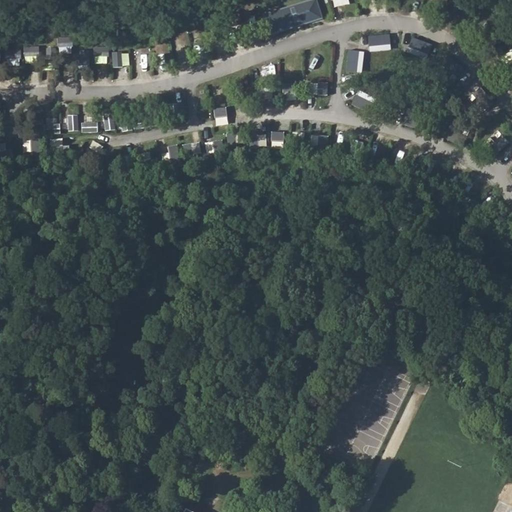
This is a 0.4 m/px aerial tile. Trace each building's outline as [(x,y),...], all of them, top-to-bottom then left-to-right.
[(320,18),(315,1),(265,17),(270,33),(320,18)] [(384,37),(386,49),(398,48),(397,36),(384,37)] [(73,52),(74,37),(59,37),(59,52),(73,52)] [(42,59),(41,46),(25,46),(26,59),(42,59)] [(56,58),(56,48),(47,47),(47,58),(56,58)] [(109,47),(95,47),(95,63),(109,63),(109,47)] [(22,49),(8,48),(8,65),(22,65),(22,49)] [(91,66),(91,49),(81,49),(80,65),(91,66)] [(148,68),(149,52),(134,51),(133,67),(148,68)] [(130,66),(130,52),(113,52),(113,66),(130,66)] [(449,55),(442,63),(457,77),(465,69),(449,55)] [(470,97),(484,112),(495,101),(481,86),(470,97)] [(289,105),(302,105),(303,93),(290,93),(289,105)] [(308,105),(320,106),(321,95),(309,93),(308,105)] [(45,112),(46,133),(74,133),(74,113),(45,112)] [(285,142),(286,132),(272,130),(271,141),(285,142)] [(499,130),(484,144),(495,156),(510,142),(499,130)] [(241,132),(228,131),(228,141),(240,142),(241,132)] [(261,132),(250,132),(250,147),(261,147),(261,132)] [(224,139),(214,139),(214,153),(223,153),(224,139)]
